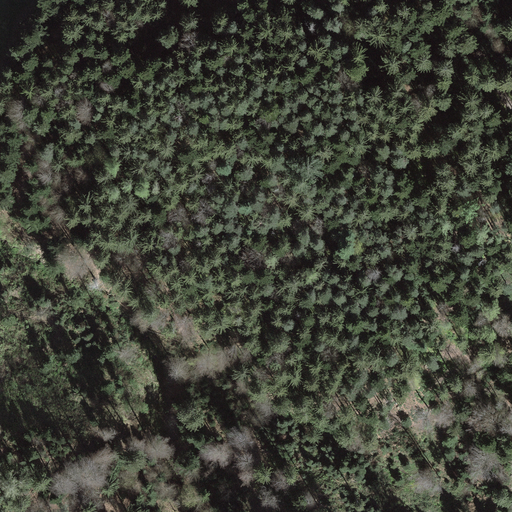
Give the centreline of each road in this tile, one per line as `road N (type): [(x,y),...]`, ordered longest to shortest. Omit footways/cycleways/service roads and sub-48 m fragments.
road 1 (track): [(233,0),(125,78),(119,121),(135,156),(361,422)]
road 2 (track): [(0,375),(92,404),(169,511)]
